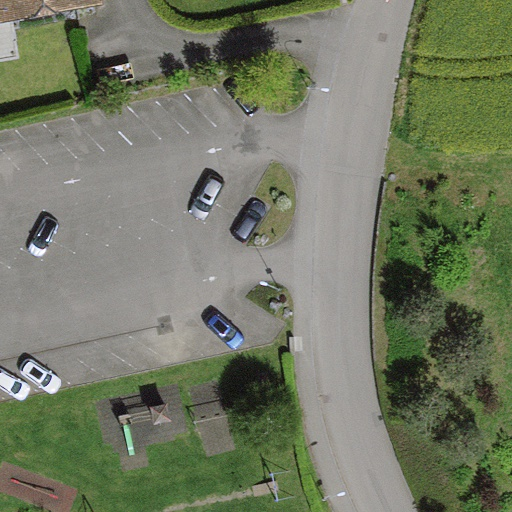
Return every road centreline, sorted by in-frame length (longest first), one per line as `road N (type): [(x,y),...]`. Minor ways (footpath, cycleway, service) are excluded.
road 1 (residential): [(392,0),(375,44),(354,158),(344,332),(357,420),(390,511)]
road 2 (unknown): [(0,331),(347,238)]
road 3 (unknown): [(354,158),(0,198)]
